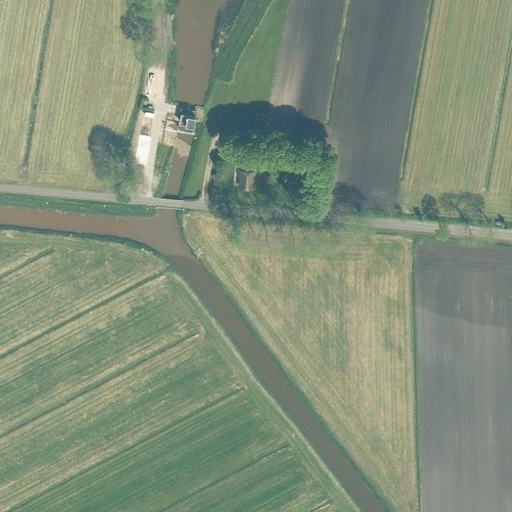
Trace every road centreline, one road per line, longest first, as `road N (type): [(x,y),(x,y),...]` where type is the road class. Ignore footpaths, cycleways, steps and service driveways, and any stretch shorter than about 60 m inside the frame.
road 1 (unclassified): [(511,236),(0,186)]
road 2 (track): [(206,119),(260,0)]
